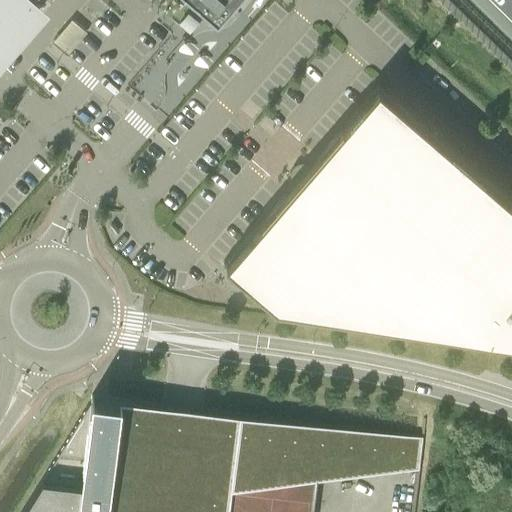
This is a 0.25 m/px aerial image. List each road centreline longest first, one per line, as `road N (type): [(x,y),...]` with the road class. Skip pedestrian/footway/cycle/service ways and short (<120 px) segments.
road 1 (secondary): [(92,339),(314,368),(511,416)]
road 2 (secondary): [(511,396),(412,368),(100,313)]
road 3 (secondary): [(100,313),(85,274),(59,260),(29,263),(5,282)]
